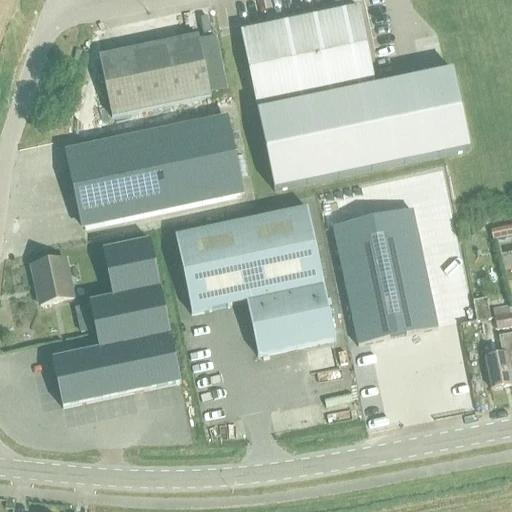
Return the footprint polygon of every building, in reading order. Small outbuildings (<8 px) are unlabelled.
[(358,9),(241,34),(274,193),(469,150),(453,71),(374,87),(358,9)] [(198,38),(99,60),(111,120),(210,99),(198,38)] [(224,120),(67,153),(84,231),(241,198),(224,120)] [(333,341),(305,211),(176,240),(190,312),(244,300),(257,359),(333,341)] [(412,212),(333,230),(358,348),(437,331),(412,212)] [(511,226),(490,231),(491,241),(511,237),(511,226)] [(181,385),(151,243),(103,253),(113,300),(89,305),(92,318),(99,352),(52,362),(62,410),(181,385)] [(73,301),(64,261),(32,268),(40,308),(73,301)] [(478,324),(490,321),(486,301),(473,303),(478,324)] [(89,305),(75,308),(78,321),(92,318),(89,305)] [(498,333),(511,329),(511,324),(509,310),(494,313),(498,333)] [(511,387),(511,334),(498,337),(503,357),(485,361),(492,392),(511,387)] [(381,392),(391,389),(384,365),(373,369),(381,392)] [(164,431),(163,442),(185,443),(185,433),(164,431)]
